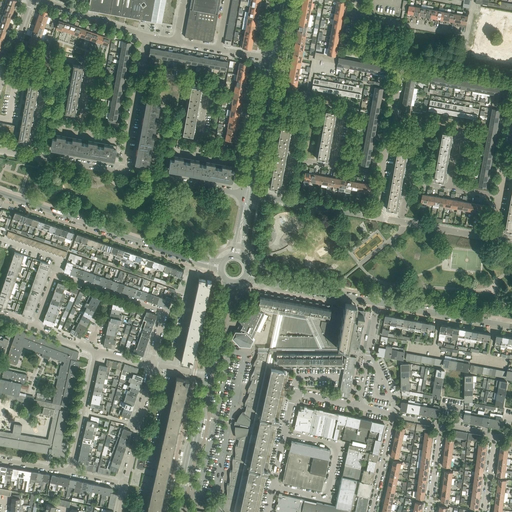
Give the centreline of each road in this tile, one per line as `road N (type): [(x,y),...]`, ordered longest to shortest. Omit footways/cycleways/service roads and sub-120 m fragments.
road 1 (residential): [(189,258),(0,193)]
road 2 (residential): [(267,511),(294,393),(358,405)]
road 3 (residential): [(150,364),(158,311),(54,273)]
road 4 (residential): [(207,375),(177,511)]
road 5 (residential): [(511,327),(378,302)]
road 6 (residential): [(331,165),(342,107),(269,95)]
road 7 (residential): [(79,118),(85,62),(12,49)]
road 8 (residential): [(243,195),(121,171)]
road 9 (residential): [(197,140),(206,85),(139,71)]
road 10 (residential): [(449,186),(456,130),(391,116)]
road 11 (unclassified): [(70,472),(95,352)]
road 12 (residential): [(125,484),(150,364)]
